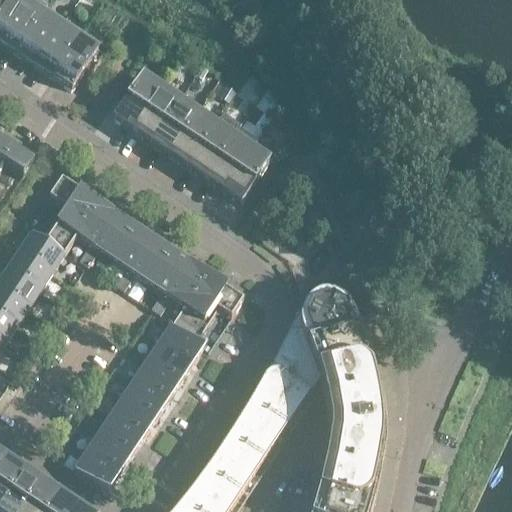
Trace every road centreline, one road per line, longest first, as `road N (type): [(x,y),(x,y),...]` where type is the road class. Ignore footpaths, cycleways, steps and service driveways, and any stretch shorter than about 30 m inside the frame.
road 1 (unclassified): [(449,368),(419,347),(300,0)]
road 2 (residential): [(274,295),(260,271),(0,97)]
road 3 (residential): [(274,295),(270,343),(158,511)]
road 4 (unclassified): [(403,511),(449,368)]
road 5 (unclassified): [(449,368),(511,257)]
road 6 (residential): [(0,441),(105,511)]
road 7 (unknown): [(144,42),(76,148)]
